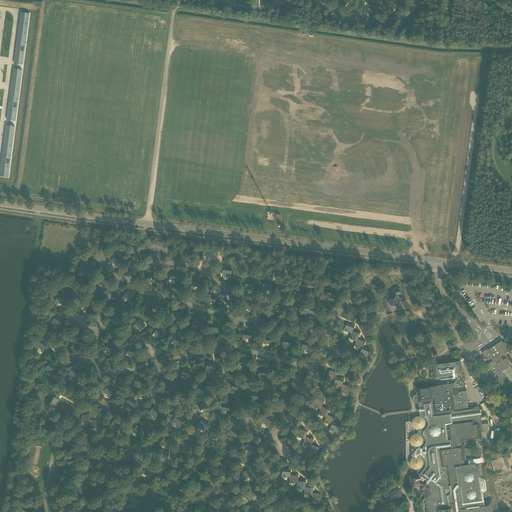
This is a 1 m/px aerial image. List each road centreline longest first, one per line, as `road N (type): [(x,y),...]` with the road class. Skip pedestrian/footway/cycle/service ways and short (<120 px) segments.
road 1 (tertiary): [(511,271),(145,224)]
road 2 (unclassified): [(145,224),(176,5)]
road 3 (tertiary): [(145,224),(0,203)]
